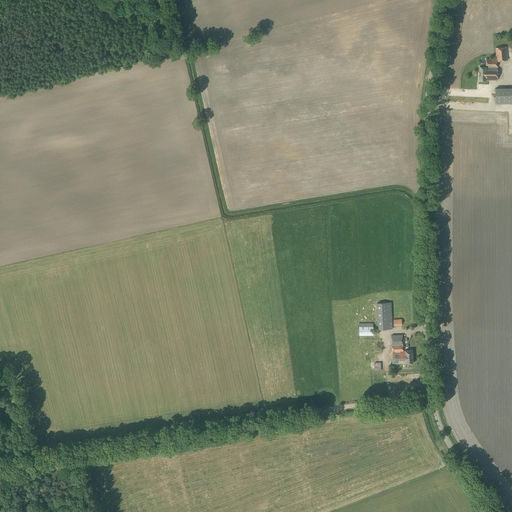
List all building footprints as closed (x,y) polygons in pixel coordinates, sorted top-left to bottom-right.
[(507,60),(506,47),(495,48),(496,59),(486,59),(486,65),(482,65),(482,67),(479,67),(479,80),(485,81),(485,80),(497,80),(497,61),(507,60)] [(495,88),(495,103),(511,103),(511,88),(495,88)] [(378,329),(392,329),(391,302),(377,303),(378,329)] [(373,327),(373,323),(359,323),(359,327),(359,335),(373,335),(373,327)] [(403,351),(403,345),(402,335),(391,335),(392,351),(393,364),(406,363),(406,364),(413,363),(412,350),(405,350),(405,351),(403,351)]
